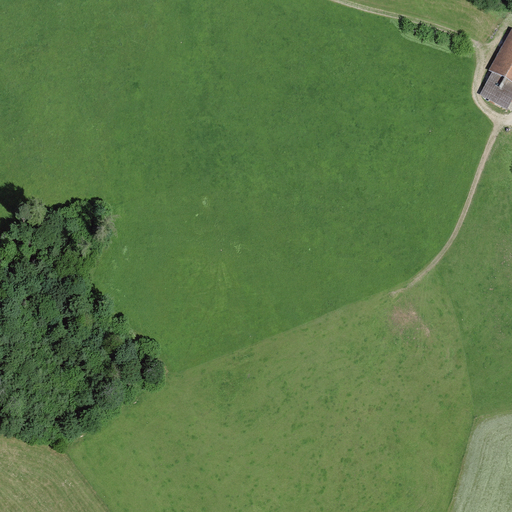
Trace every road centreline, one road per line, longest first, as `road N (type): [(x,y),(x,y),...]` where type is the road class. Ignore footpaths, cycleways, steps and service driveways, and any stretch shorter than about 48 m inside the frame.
road 1 (track): [(502,121),(438,260),(361,320)]
road 2 (track): [(345,0),(461,35),(479,64),(476,99),(490,115),(511,117)]
